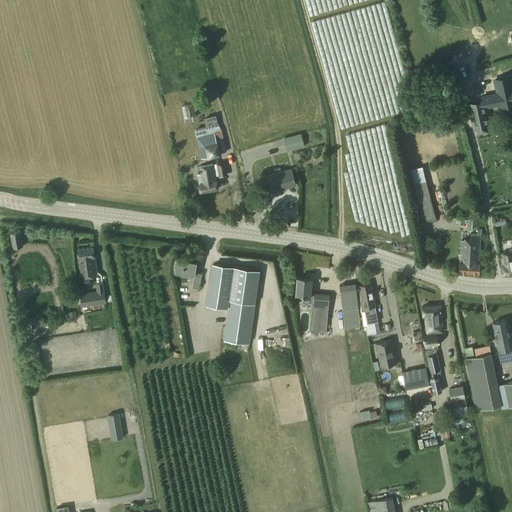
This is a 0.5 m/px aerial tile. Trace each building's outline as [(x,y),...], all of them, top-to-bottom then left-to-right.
[(339,13),(316,20),(319,29),(326,27),(326,24),(341,20),(339,13)] [(446,38),(452,61),(486,52),(483,40),(475,42),(472,31),(446,38)] [(511,103),(511,86),(510,77),(494,80),(497,93),(500,104),(500,107),(511,103)] [(469,104),(474,130),(489,127),(483,100),(469,104)] [(383,110),(373,114),(372,113),(365,116),(367,122),(385,115),(383,110)] [(196,137),(197,137),(202,158),(208,157),(208,158),(221,154),(227,152),(222,131),(217,133),(216,128),(221,127),(219,121),(209,123),(210,126),(206,127),(205,126),(196,128),(195,130),(196,137)] [(385,124),(343,132),(353,183),(369,186),(372,174),(375,191),(371,199),(369,192),(364,201),(362,192),(358,199),(357,192),(354,203),(352,204),(355,222),(393,229),(398,220),(401,235),(408,234),(397,178),(392,201),(391,201),(387,178),(395,164),(370,159),(369,154),(376,156),(377,150),(367,148),(377,146),(386,131),(385,124)] [(285,150),(303,147),(301,133),(283,136),(285,150)] [(216,178),(228,176),(225,162),(213,165),(198,168),(201,192),(218,189),(216,178)] [(268,176),(272,192),(296,185),(292,169),(281,172),(280,167),(273,170),(275,174),(268,176)] [(413,183),(408,185),(410,191),(415,189),(424,222),(436,219),(434,213),(426,181),(414,184),(413,183)] [(460,259),(459,272),(479,273),(479,262),(480,262),(481,238),(482,229),(478,229),(477,234),(472,233),(471,238),(471,242),(461,241),(460,254),(458,255),(458,258),(460,259)] [(13,248),(23,246),(20,231),(10,233),(13,248)] [(78,249),(79,259),(81,278),(84,278),(94,277),(94,276),(96,273),(94,257),(95,257),(93,247),(78,249)] [(502,267),(503,275),(511,273),(511,248),(509,249),(510,252),(500,254),(502,267)] [(195,275),(195,272),(197,262),(177,259),(175,272),(189,274),(194,275),(195,275)] [(229,308),(224,340),(249,344),(255,302),(259,271),(213,265),(207,305),(229,308)] [(202,274),(195,272),(195,275),(193,285),(200,286),(202,274)] [(297,296),(303,296),(301,303),(313,304),(311,332),(326,333),(329,294),(314,293),(310,293),(311,279),(298,278),(297,296)] [(82,307),(106,303),(103,282),(96,283),(97,291),(80,293),(82,307)] [(370,284),(359,286),(367,324),(378,322),(370,284)] [(361,327),(358,307),(358,304),(342,306),(345,329),(361,327)] [(423,316),(426,316),(427,333),(442,332),(441,306),(437,306),(422,307),(423,316)] [(77,311),(68,312),(69,319),(78,318),(77,311)] [(511,344),(507,319),(493,322),(499,351),(501,364),(511,360),(511,344)] [(438,335),(436,333),(422,335),(425,349),(437,346),(439,343),(440,343),(439,336),(438,335)] [(376,343),(381,366),(396,363),(391,340),(376,343)] [(464,348),(466,358),(465,358),(473,399),(476,411),(501,406),(502,408),(510,407),(510,408),(511,407),(511,381),(506,383),(498,385),(491,353),(474,356),(472,347),(464,348)] [(424,351),(426,356),(430,377),(432,385),(428,386),(430,394),(433,393),(442,392),(437,376),(436,372),(441,370),(437,354),(436,348),(424,351)] [(405,389),(429,384),(426,368),(402,372),(405,389)] [(450,396),(451,400),(453,400),(455,408),(453,408),(454,413),(468,410),(465,398),(464,393),(450,396)] [(110,424),(112,439),(123,438),(120,422),(119,413),(108,415),(110,424)] [(368,502),(369,511),(395,511),(392,497),(368,502)]
